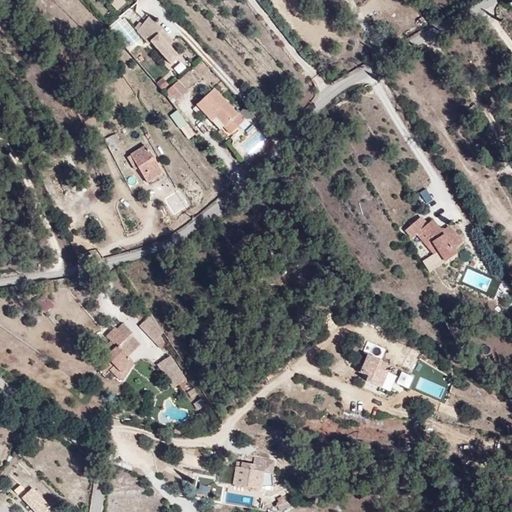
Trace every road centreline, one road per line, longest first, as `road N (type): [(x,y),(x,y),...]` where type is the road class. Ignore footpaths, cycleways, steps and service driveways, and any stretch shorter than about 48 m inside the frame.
road 1 (unclassified): [(489,0),(329,90),(294,146),(159,246),(0,281)]
road 2 (unclassified): [(0,379),(93,441),(96,511)]
